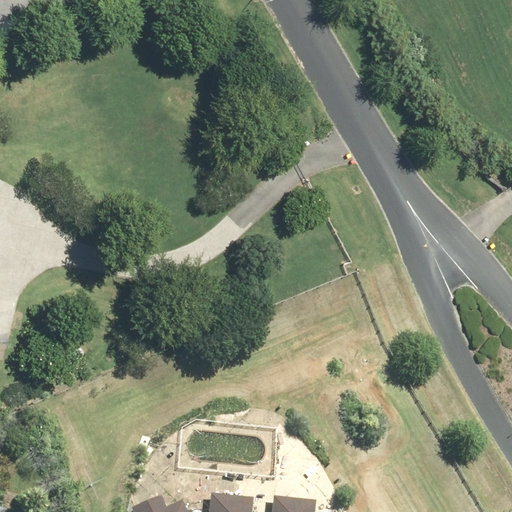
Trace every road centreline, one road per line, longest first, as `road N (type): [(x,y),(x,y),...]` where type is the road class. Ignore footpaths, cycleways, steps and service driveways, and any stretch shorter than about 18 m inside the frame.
road 1 (residential): [(511,441),(441,318),(370,144)]
road 2 (residential): [(370,144),(511,305)]
road 3 (residential): [(292,0),(370,144)]
